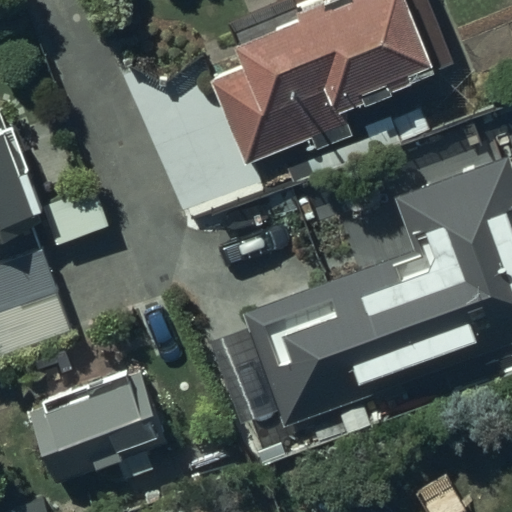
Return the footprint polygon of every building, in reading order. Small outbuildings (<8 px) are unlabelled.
[(430,0),(256,0),(223,13),(242,60),(208,73),(240,157),(307,131),(312,143),(349,128),(339,101),(453,56),(430,0)] [(3,120),(0,111),(0,227),(42,216),(36,201),(39,200),(10,119),(3,120)] [(511,335),(511,169),(505,150),(393,191),(412,242),(241,307),(285,422),(511,335)] [(93,181),(40,200),(54,238),(106,219),(93,181)] [(0,349),(68,325),(38,243),(0,256),(0,349)] [(165,435),(138,366),(125,370),(121,359),(84,373),(86,380),(24,403),(53,478),(165,435)] [(232,511),(236,500),(165,478),(150,511),(232,511)]
